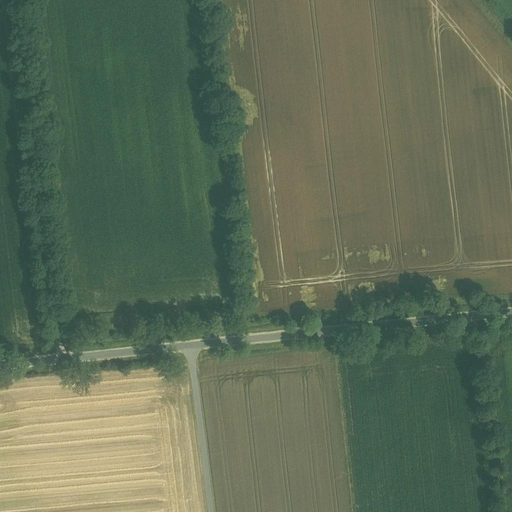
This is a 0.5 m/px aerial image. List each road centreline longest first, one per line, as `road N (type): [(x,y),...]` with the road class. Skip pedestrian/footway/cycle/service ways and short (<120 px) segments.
road 1 (tertiary): [(511,312),(0,365)]
road 2 (track): [(17,0),(61,359)]
road 3 (track): [(190,346),(211,511)]
